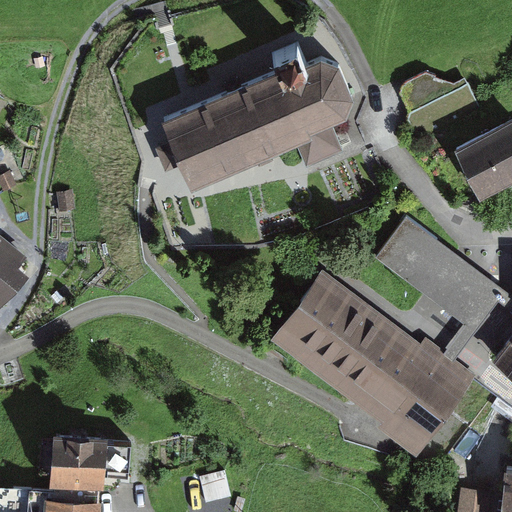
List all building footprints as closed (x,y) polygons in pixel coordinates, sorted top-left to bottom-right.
[(163,114),(192,181),(302,132),(312,155),(346,140),(335,117),(352,110),(360,87),(345,52),(323,43),(311,48),(304,33),(274,46),(281,62),(163,114)] [(511,178),(511,112),(457,142),(485,193),(511,178)] [(506,286),(406,207),(346,282),(328,267),(274,335),(420,451),(480,375),(511,400),(511,297),(503,290),(506,286)] [(0,297),(32,260),(0,232),(0,297)] [(112,432),(60,426),(55,480),(107,486),(112,432)] [(511,511),(511,463),(507,463),(500,511),(511,511)] [(225,473),(202,478),(208,501),(231,495),(225,473)] [(464,484),(460,511),(495,511),(498,488),(464,484)] [(45,511),(100,511),(101,498),(46,496),(45,511)]
